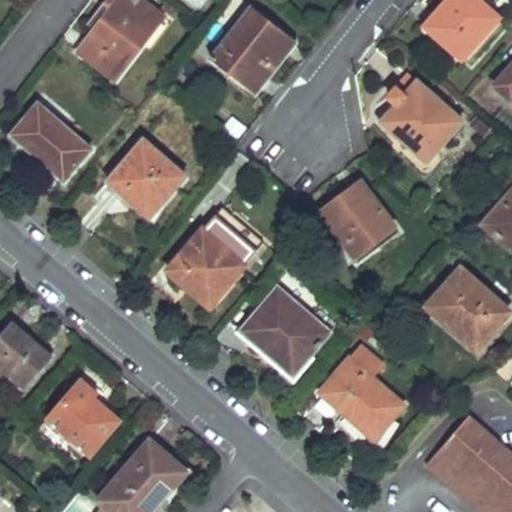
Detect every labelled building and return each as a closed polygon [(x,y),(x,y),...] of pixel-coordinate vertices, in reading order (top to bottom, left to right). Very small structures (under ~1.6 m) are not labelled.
[(114,7),(96,29),(78,52),(113,79),(163,16),(142,0),(108,0),(107,2),(114,7)] [(445,0),(423,26),(442,43),(461,60),(500,16),(482,0),(445,0)] [(212,54),(233,71),(254,88),(293,39),(250,5),(212,54)] [(511,66),(496,84),(511,98),(511,66)] [(411,146),(419,154),(428,161),(462,121),(416,81),(406,73),(393,89),(394,90),(387,98),(396,105),(387,116),(416,140),(411,146)] [(41,152),(54,164),(68,176),(90,150),(37,104),(11,134),(36,156),(41,152)] [(109,180),(128,199),(149,217),(185,176),(145,140),(109,180)] [(370,244),(368,242),(366,240),(390,222),(360,181),(322,210),(355,256),(370,244)] [(511,191),(483,223),(500,237),(511,248),(511,191)] [(213,216),(168,271),(210,306),(263,244),(223,211),(216,219),(213,216)] [(475,347),(492,328),(510,309),(461,265),(427,303),(475,347)] [(295,373),(313,352),(331,332),(278,285),(242,326),(295,373)] [(30,380),(38,370),(47,361),(21,338),(25,334),(11,323),(0,335),(0,370),(20,387),(27,378),(30,380)] [(374,439),(389,422),(405,404),(368,372),(379,361),(361,345),(351,356),(320,391),(374,439)] [(121,420),(111,412),(101,404),(106,398),(83,378),(47,421),(90,456),(121,420)] [(508,511),(511,511),(511,456),(469,417),(433,457),(493,511),(495,511),(501,505),(508,511)] [(109,511),(154,511),(187,474),(150,443),(99,503),(107,510),(109,511)]
